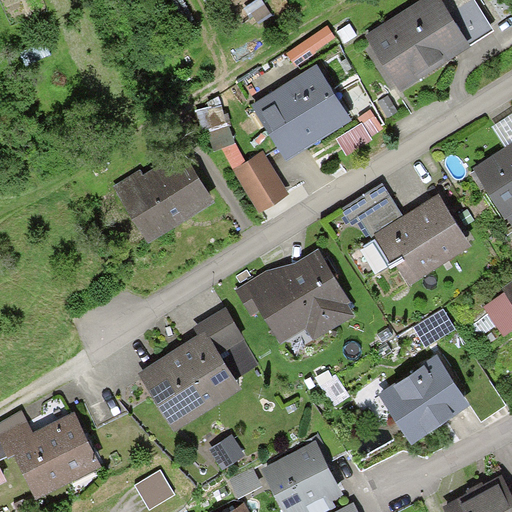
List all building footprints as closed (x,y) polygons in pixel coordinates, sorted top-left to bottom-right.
[(431,0),(395,25),(390,17),(358,39),(393,92),(421,74),(416,66),(452,42),(457,48),(492,25),(475,0),(431,0)] [(316,65),(246,106),(279,165),(350,124),(316,65)] [(511,151),(509,153),(506,147),(472,167),(484,187),(490,184),(511,220),(511,219),(511,151)] [(262,153),(230,170),(255,215),(287,198),(262,153)] [(211,198),(184,159),(151,182),(140,167),(114,185),(147,231),(181,207),(186,215),(211,198)] [(469,243),(435,193),(398,218),(378,189),(350,208),(369,238),(360,244),(380,272),(396,261),(410,282),(469,243)] [(352,312),(319,258),(275,284),(270,276),(238,295),(251,317),(264,309),(281,337),(318,315),(326,328),(352,312)] [(511,281),(497,292),(500,296),(475,314),(496,344),(511,332),(511,281)] [(195,337),(134,374),(169,432),(240,389),(236,382),(262,367),(225,306),(189,327),(195,337)] [(428,347),(459,328),(446,308),(415,327),(428,347)] [(406,447),(469,404),(434,354),(371,397),(406,447)] [(0,430),(0,450),(29,506),(99,469),(70,413),(30,434),(22,419),(0,430)] [(236,435),(213,447),(225,469),(248,457),(236,435)] [(323,511),(339,505),(310,445),(256,471),(275,511),(323,511)] [(0,488),(10,484),(0,459),(0,488)] [(159,469),(130,485),(145,511),(175,495),(159,469)] [(511,511),(511,478),(504,484),(498,474),(441,511),(511,511)]
